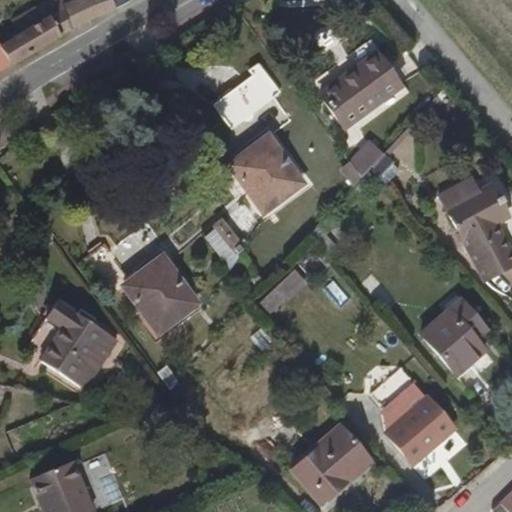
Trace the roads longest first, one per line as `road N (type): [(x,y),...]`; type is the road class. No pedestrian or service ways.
road 1 (tertiary): [(0,101),(168,0)]
road 2 (residential): [(422,0),(511,116)]
